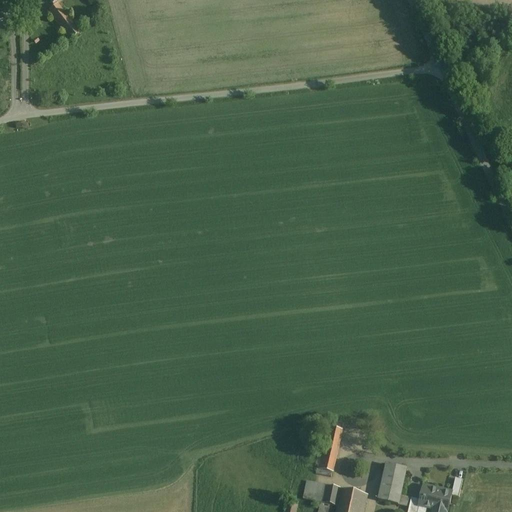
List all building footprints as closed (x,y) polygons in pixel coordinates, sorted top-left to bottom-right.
[(57,6),(48,13),(70,41),(79,34),(57,6)] [(344,422),(334,424),(332,430),(327,429),(317,476),(332,479),(344,422)] [(387,466),(379,502),(399,507),(407,471),(387,466)] [(336,511),(364,511),(368,497),(308,484),(304,501),(321,505),(332,507),(338,509),(336,511)] [(448,511),(453,495),(423,489),(420,502),(419,508),(420,508),(433,511),(432,511),(448,511)] [(419,508),(420,502),(407,499),(404,508),(409,509),(408,511),(418,511),(420,508),(419,508)] [(296,511),(297,505),(289,503),(286,511),(296,511)]
